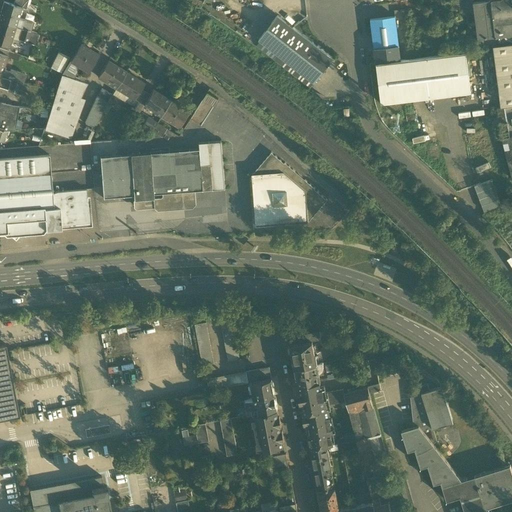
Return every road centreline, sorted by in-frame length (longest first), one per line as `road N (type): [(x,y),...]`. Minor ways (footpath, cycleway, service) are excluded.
road 1 (primary): [(0,300),(206,284),(301,291),(354,305),(452,356),(511,416)]
road 2 (primary): [(511,381),(427,312),(331,272),(238,260),(0,276)]
road 3 (unclassified): [(511,270),(372,127),(360,72),(327,0)]
road 4 (residential): [(70,0),(242,107)]
road 5 (residential): [(309,511),(280,364),(263,352)]
